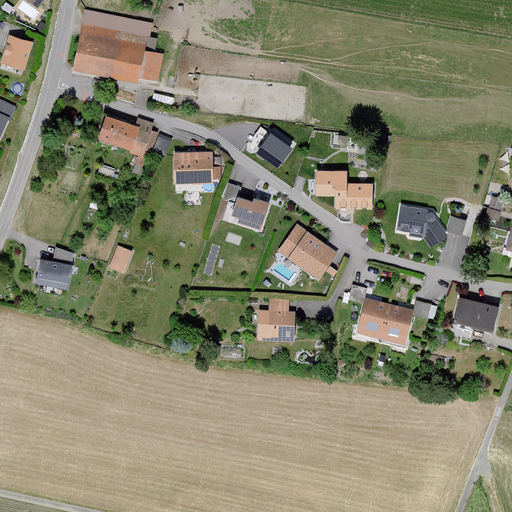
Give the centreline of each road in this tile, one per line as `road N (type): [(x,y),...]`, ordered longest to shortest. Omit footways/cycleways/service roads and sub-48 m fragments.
road 1 (residential): [(49,89),(220,143),(360,252),(511,288)]
road 2 (tertiary): [(49,89),(0,234)]
road 3 (track): [(459,511),(511,381)]
